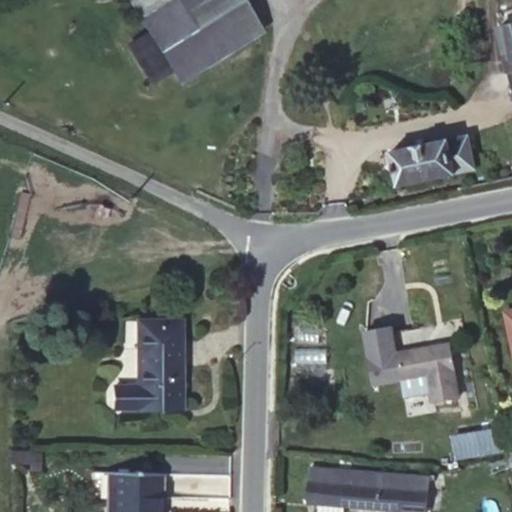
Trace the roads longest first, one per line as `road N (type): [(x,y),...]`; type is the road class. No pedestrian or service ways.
road 1 (residential): [(263,247),(0,116)]
road 2 (residential): [(254,511),(263,247)]
road 3 (residential): [(263,247),(511,192)]
